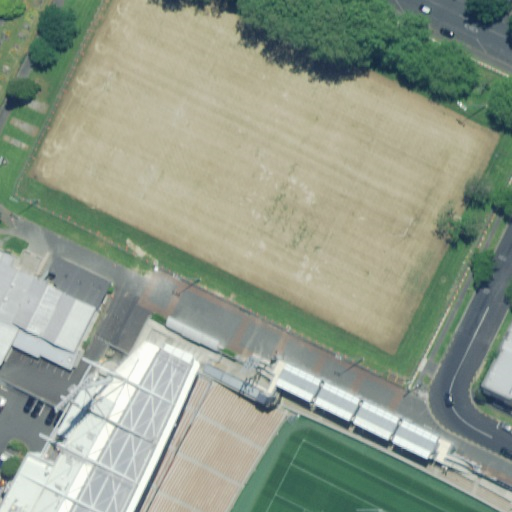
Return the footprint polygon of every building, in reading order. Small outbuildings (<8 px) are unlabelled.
[(0,272),(9,254),(0,249),(0,272)] [(21,260),(9,254),(0,272),(0,361),(6,365),(14,345),(45,282),(17,268),(21,260)] [(116,283),(60,257),(52,273),(61,277),(57,284),(62,286),(60,289),(103,309),(116,283)] [(60,289),(45,282),(14,345),(43,359),(44,356),(76,371),(85,352),(84,351),(103,309),(60,289)] [(226,511),(263,450),(286,413),(217,378),(222,362),(222,361),(222,360),(221,359),(218,357),(217,355),(216,353),(214,351),(183,339),(181,339),(178,341),(177,343),(166,337),(114,387),(104,383),(96,399),(82,430),(93,437),(80,463),(55,451),(43,476),(33,496),(24,511),(226,511)] [(511,356),(511,357),(510,356),(496,384),(511,391),(511,356)] [(461,442),(297,362),(282,393),(290,397),(286,407),(364,442),(411,464),(457,488),(497,509),(501,511),(511,511),(511,488),(479,472),(482,466),(456,453),(461,442)]
